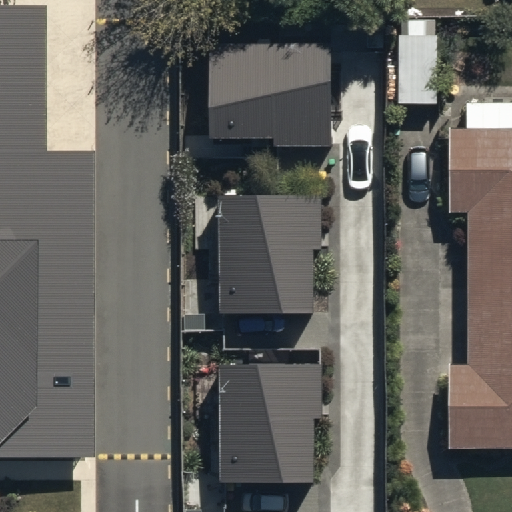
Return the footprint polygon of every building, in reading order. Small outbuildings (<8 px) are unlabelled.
[(0,447),(76,448),(77,153),(32,153),(33,6),(0,5),(0,447)] [(438,25),(398,25),(397,97),(438,97),(438,25)] [(337,57),(218,55),(216,149),(336,150),(337,57)] [(511,438),(511,94),(465,95),(465,118),(448,118),(448,201),(468,201),(468,349),(447,349),(447,438),(511,438)] [(325,209),(226,209),(226,324),(324,324),(325,209)] [(324,379),(231,380),(232,498),(325,497),(324,379)]
